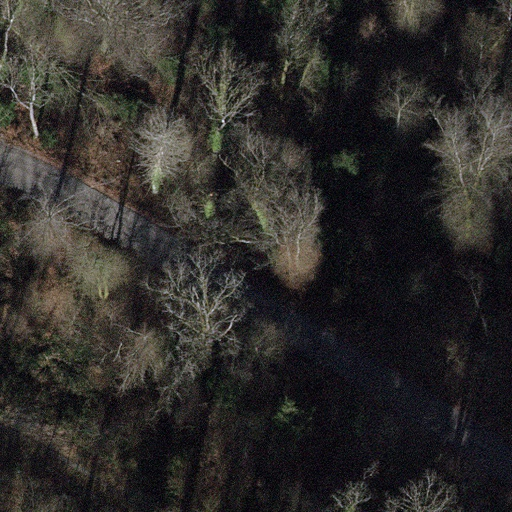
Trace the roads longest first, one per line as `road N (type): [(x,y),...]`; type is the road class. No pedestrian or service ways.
road 1 (residential): [(511,471),(92,206),(0,168)]
road 2 (track): [(0,432),(123,511)]
